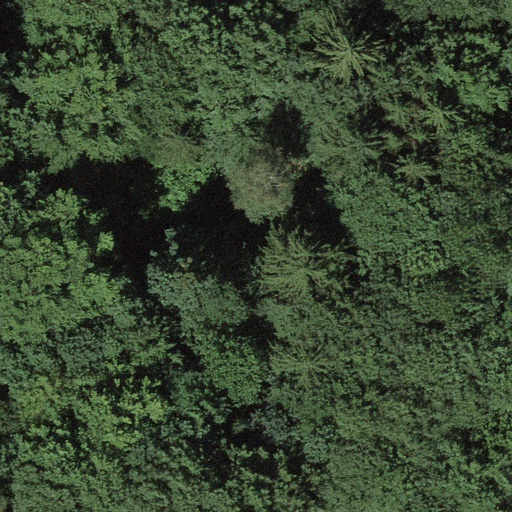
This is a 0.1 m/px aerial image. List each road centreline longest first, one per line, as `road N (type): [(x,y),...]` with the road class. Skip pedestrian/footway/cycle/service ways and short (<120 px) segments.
road 1 (track): [(294,511),(273,469),(0,136)]
road 2 (track): [(511,83),(387,511)]
